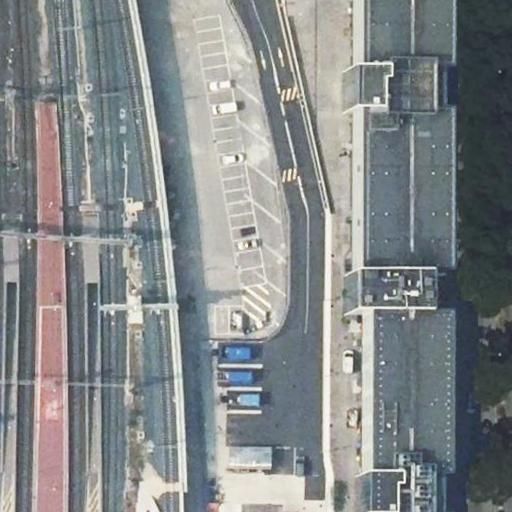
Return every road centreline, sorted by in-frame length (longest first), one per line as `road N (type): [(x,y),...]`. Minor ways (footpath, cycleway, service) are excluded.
road 1 (unknown): [(370,158),(386,511)]
road 2 (unknown): [(370,158),(315,67),(307,0)]
